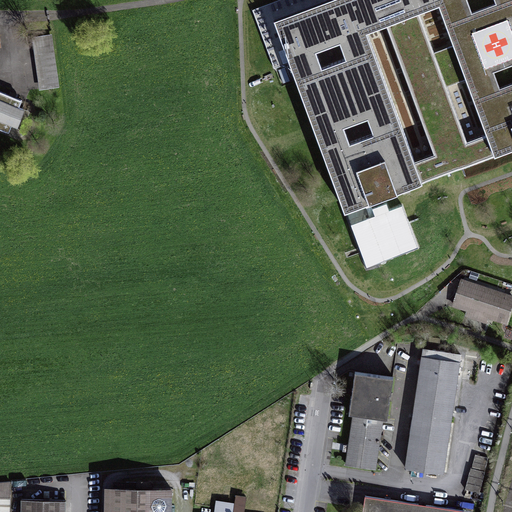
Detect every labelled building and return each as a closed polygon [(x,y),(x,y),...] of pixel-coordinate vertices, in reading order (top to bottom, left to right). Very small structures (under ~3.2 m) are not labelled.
[(275,23),(334,0),(285,0),(268,6),(275,23)] [(511,0),(334,0),(275,23),(345,211),(511,148),(511,0)] [(52,35),(32,38),(40,92),(60,89),(52,35)] [(25,101),(0,90),(0,128),(13,134),(25,101)] [(511,303),(511,297),(461,280),(454,304),(506,322),(511,303)] [(444,471),(461,354),(422,349),(404,465),(444,471)] [(414,388),(418,364),(408,362),(409,356),(398,354),(394,374),(406,376),(405,386),(414,388)] [(387,417),(394,375),(356,369),(349,413),(355,413),(347,464),(376,468),(384,417),(387,417)] [(170,511),(171,487),(107,486),(106,511),(170,511)] [(465,511),(466,509),(364,493),(360,511),(465,511)] [(66,511),(67,501),(21,500),(21,511),(66,511)] [(233,511),(234,504),(216,502),(213,511),(233,511)]
